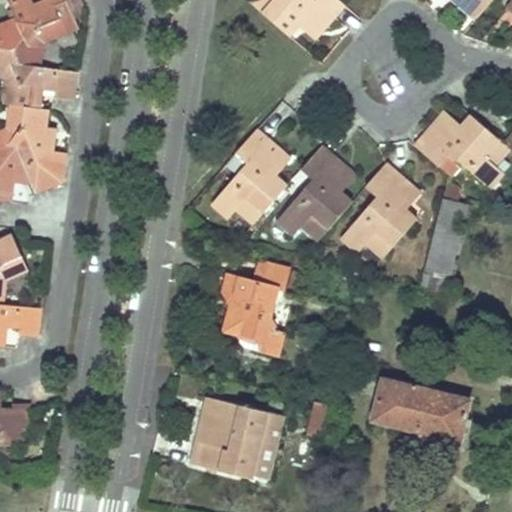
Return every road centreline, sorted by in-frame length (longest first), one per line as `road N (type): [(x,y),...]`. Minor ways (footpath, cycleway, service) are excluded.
road 1 (residential): [(112,511),(199,0)]
road 2 (residential): [(152,0),(66,511)]
road 3 (residential): [(0,375),(42,366),(59,335),(100,0)]
road 4 (residential): [(454,50),(407,7),(372,19),(344,62),(349,90),(373,113),(412,101),(445,75)]
